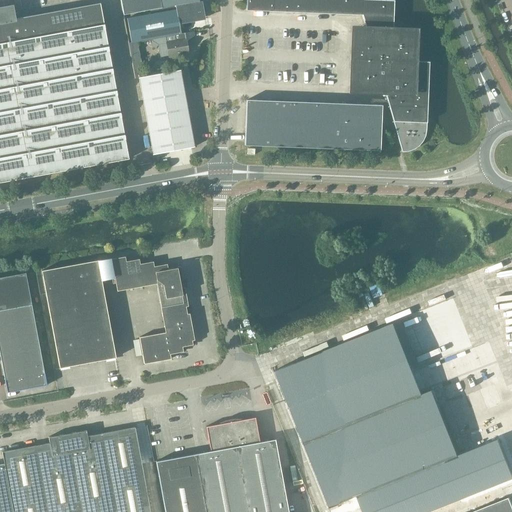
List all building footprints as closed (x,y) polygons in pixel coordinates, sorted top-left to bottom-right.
[(162,8),(160,0),(120,0),(124,16),(162,8)] [(176,5),(199,1),(199,0),(160,0),(162,8),(176,6),(176,5)] [(246,0),(246,11),(318,14),(318,0),(246,0)] [(366,30),(393,30),(393,0),(318,0),(318,14),(362,15),(366,30)] [(176,6),(179,24),(204,19),(201,3),(199,3),(199,1),(176,5),(176,6)] [(0,13),(0,182),(128,159),(100,4),(10,20),(9,12),(0,13)] [(181,34),(179,24),(176,6),(162,8),(163,12),(127,19),(131,43),(181,34)] [(386,98),(402,153),(406,152),(413,150),(417,148),(420,146),(421,145),(423,142),(425,138),(426,135),(429,62),(414,61),(415,42),(406,31),(393,30),(366,30),(366,33),(355,33),(353,93),(369,94),(369,98),(386,98)] [(193,32),(181,34),(152,39),(152,41),(159,45),(162,45),(164,58),(168,57),(168,58),(188,54),(186,42),(194,36),(193,32)] [(153,155),(179,150),(194,147),(180,71),(139,78),(153,155)] [(268,124),(269,101),(246,100),(245,146),(290,148),(291,125),(268,124)] [(291,125),(292,102),(269,101),(268,124),(291,125)] [(312,148),(314,103),(292,102),(291,125),(290,148),(312,148)] [(335,149),(337,104),(314,103),(312,148),(335,149)] [(357,150),(359,105),(337,104),(335,149),(357,150)] [(359,105),(357,150),(380,151),(382,106),(359,105)] [(126,262),(125,257),(111,260),(117,292),(156,284),(165,333),(139,338),(144,364),(171,359),(170,355),(183,352),(182,347),(193,345),(192,341),(194,340),(189,314),(187,314),(186,307),(188,306),(184,288),(182,288),(181,281),(183,280),(181,267),(168,269),(167,264),(154,267),(153,262),(140,264),(139,259),(126,262)] [(59,368),(116,358),(98,261),(41,271),(59,368)] [(26,274),(0,278),(0,355),(2,368),(7,391),(46,384),(43,368),(32,305),(26,274)] [(393,321),(272,369),(301,442),(422,393),(393,321)] [(301,442),(300,442),(327,508),(357,496),(363,511),(426,511),(511,477),(511,470),(499,439),(459,455),(432,389),(422,393),(301,442)] [(288,511),(275,440),(260,442),(255,418),(245,420),(242,422),(239,423),(236,424),(233,425),(229,426),(226,426),(223,426),(219,426),(216,425),(206,427),(210,451),(155,462),(164,511),(288,511)] [(150,511),(135,428),(87,437),(86,431),(48,438),(49,444),(1,452),(4,464),(0,464),(0,511),(150,511)] [(511,511),(511,504),(509,496),(470,511),(511,511)]
